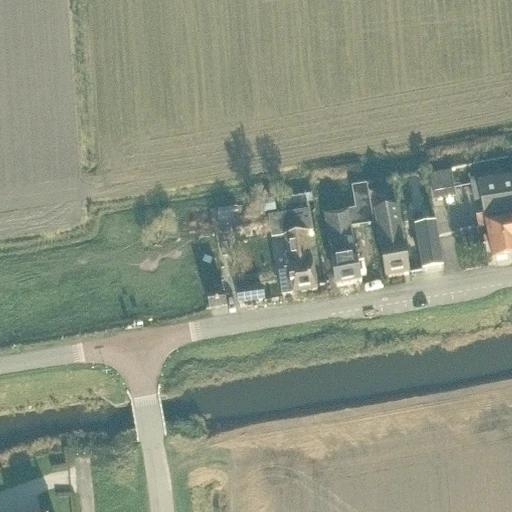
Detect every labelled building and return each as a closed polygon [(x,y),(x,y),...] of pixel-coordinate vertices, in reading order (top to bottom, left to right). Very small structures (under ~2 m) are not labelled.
[(433,198),(456,195),(453,171),(430,174),(433,198)] [(511,178),(478,184),(491,261),(511,257),(511,178)] [(350,229),(373,225),(373,224),(372,225),(365,187),(350,190),(354,211),(323,217),(330,256),(336,289),(359,284),(353,252),(350,229)] [(260,205),(258,205),(259,217),(275,215),(273,203),(260,205)] [(373,224),(373,225),(375,225),(385,279),(408,275),(396,208),(373,213),(375,224),(373,224)] [(422,273),(442,270),(432,214),(417,216),(419,229),(414,230),(422,273)] [(289,273),(278,275),(281,298),(316,292),(312,269),(310,260),(305,234),(311,233),(308,216),(273,222),(276,240),(283,239),(289,273)] [(461,251),(481,247),(477,228),(457,232),(461,251)] [(261,289),(255,290),(254,279),(234,282),(236,293),(238,306),(263,303),(261,289)] [(208,311),(226,308),(224,297),(206,301),(208,311)]
